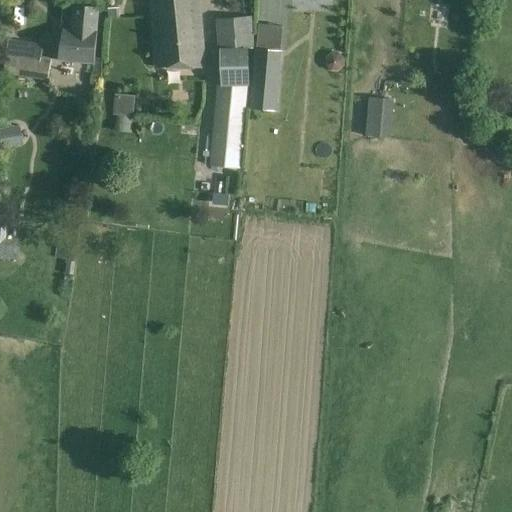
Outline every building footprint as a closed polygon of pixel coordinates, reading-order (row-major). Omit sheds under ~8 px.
[(205,68),(199,0),(151,0),(157,68),(205,68)] [(60,60),(93,63),(99,7),(74,4),(71,29),(63,29),(60,60)] [(224,84),(221,121),(213,120),(209,165),(239,168),(248,85),(250,85),(248,49),(255,48),(252,16),(233,17),(235,50),(219,51),(220,84),(224,84)] [(42,44),(8,39),(2,73),(48,81),(52,60),(40,59),(42,44)] [(255,48),(250,108),(276,111),(282,51),(255,48)] [(439,50),(436,85),(458,87),(461,52),(439,50)] [(326,65),(330,70),(338,70),(343,66),(343,59),(339,54),(332,53),(327,58),(326,65)] [(135,96),(116,93),(113,114),(133,116),(135,96)] [(389,137),(389,97),(365,97),(364,137),(389,137)] [(0,129),(0,148),(13,146),(10,128),(0,129)] [(188,210),(178,209),(177,220),(187,221),(188,210)] [(0,245),(0,258),(15,260),(17,247),(0,245)]
